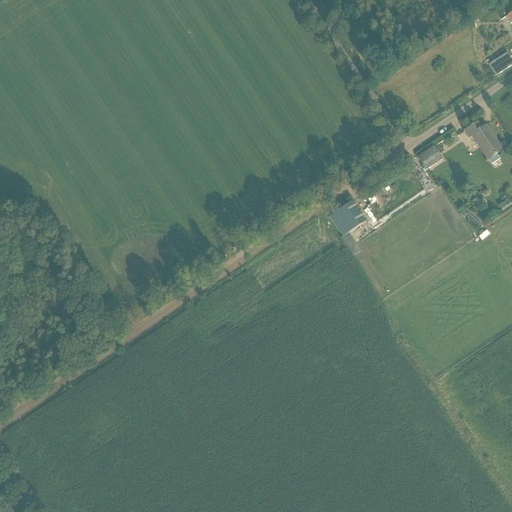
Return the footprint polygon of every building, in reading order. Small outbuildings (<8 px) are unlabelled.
[(502,13),(497,16),(501,22),(506,19),(502,13)] [(508,53),(490,66),(497,77),(511,66),(511,59),(511,58),(508,53)] [(464,132),(469,138),(471,137),(487,161),(488,160),(491,165),(500,159),(497,155),(500,152),(493,142),(495,140),(486,126),(482,129),(477,123),(464,132)] [(417,158),(426,172),(443,161),(433,148),(417,158)] [(471,203),(476,211),(483,207),(478,199),(471,203)] [(503,213),(511,207),(511,205),(509,202),(499,208),(503,213)] [(331,217),(344,237),(365,223),(352,203),(331,217)]
